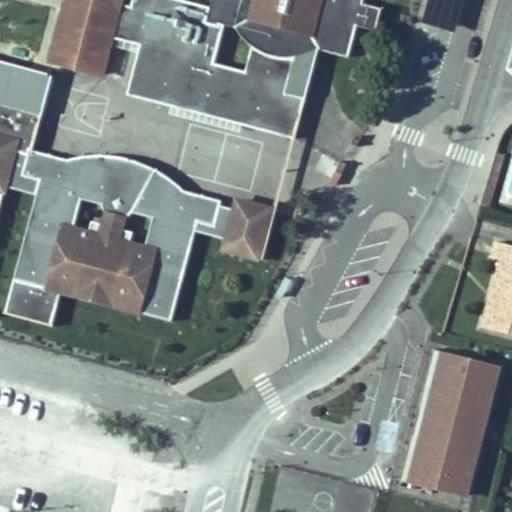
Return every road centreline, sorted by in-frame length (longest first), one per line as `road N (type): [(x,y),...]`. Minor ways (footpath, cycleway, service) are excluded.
road 1 (residential): [(508,60),(447,202),(371,320)]
road 2 (residential): [(243,441),(335,466),(364,458),(396,343),(371,320)]
road 3 (residential): [(371,320),(361,337),(253,403),(243,441)]
